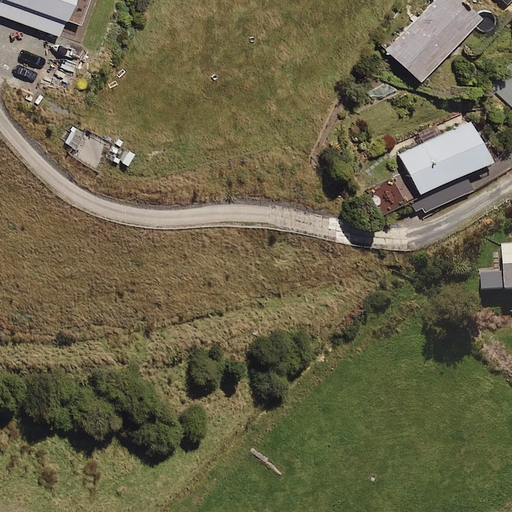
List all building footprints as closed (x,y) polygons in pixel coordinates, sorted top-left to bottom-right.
[(0,0),(0,12),(57,33),(63,16),(78,22),(85,0),(0,0)] [(462,6),(467,0),(425,0),(427,1),(381,49),(412,79),(472,15),(462,6)] [(511,67),(493,88),(511,106),(511,67)] [(483,159),(464,119),(394,152),(412,191),(460,169),(483,159)] [(72,148),(68,155),(98,170),(111,144),(68,122),(59,141),(72,148)] [(464,175),(399,205),(405,217),(419,210),(421,213),(471,190),(464,175)] [(511,292),(511,245),(500,246),(501,274),(480,274),(481,293),(511,292)]
